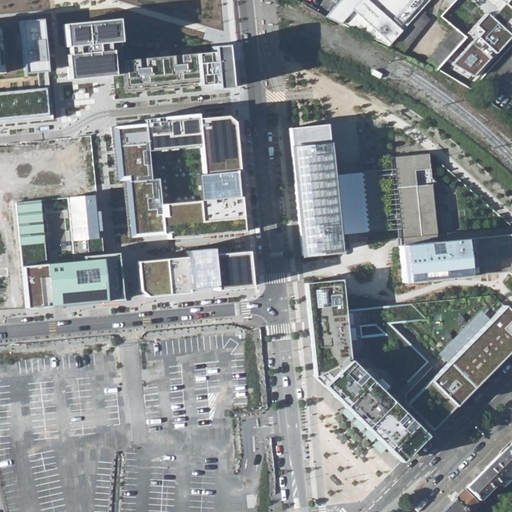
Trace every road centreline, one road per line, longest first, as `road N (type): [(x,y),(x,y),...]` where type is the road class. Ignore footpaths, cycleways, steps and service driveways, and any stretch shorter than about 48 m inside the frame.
road 1 (tertiary): [(278,304),(0,332)]
road 2 (residential): [(259,96),(94,115),(73,129),(0,140)]
road 3 (tertiary): [(259,96),(278,304)]
road 4 (tertiary): [(278,304),(299,511)]
